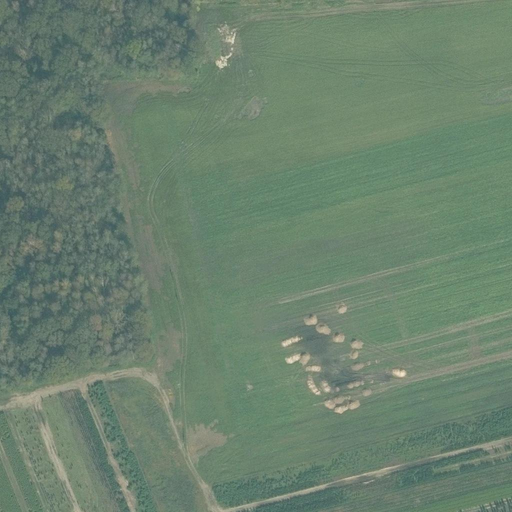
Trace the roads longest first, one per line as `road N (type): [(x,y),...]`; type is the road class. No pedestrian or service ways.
road 1 (track): [(226,511),(511,439)]
road 2 (track): [(130,366),(151,369),(162,388),(208,511)]
road 3 (track): [(0,402),(130,366)]
